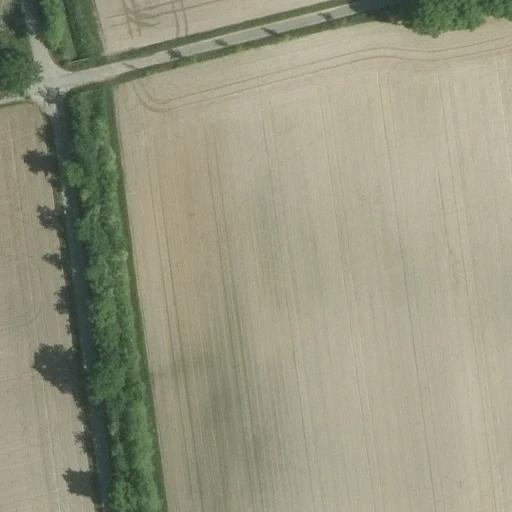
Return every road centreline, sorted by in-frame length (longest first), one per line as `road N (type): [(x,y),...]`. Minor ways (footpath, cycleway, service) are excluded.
road 1 (unclassified): [(50,87),(111,511)]
road 2 (unclassified): [(385,0),(50,87)]
